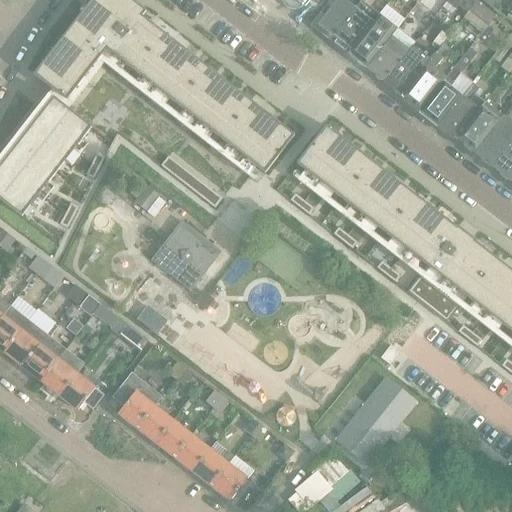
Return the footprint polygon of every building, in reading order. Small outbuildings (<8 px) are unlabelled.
[(125,0),(92,0),(33,75),(71,105),(111,54),(264,174),(294,136),(141,17),(144,14),(125,0)] [(280,0),(281,2),(282,4),(283,6),(284,7),(285,8),(287,9),(288,9),(290,10),(293,10),(296,10),(298,9),(300,8),(301,7),(303,6),(305,7),(310,0),(280,0)] [(328,39),(331,41),(354,11),(343,2),(344,0),(331,0),(312,26),(320,32),(321,35),(325,39),(328,39)] [(447,0),(446,2),(455,10),(457,7),(467,14),(469,11),(470,10),(474,4),(468,0),(447,0)] [(348,54),(377,17),(360,3),(354,11),(331,41),(331,42),(332,45),(337,48),(340,48),(348,54)] [(470,10),(469,11),(487,25),(492,18),(474,4),(470,10)] [(377,17),(348,54),(356,60),(356,63),(361,67),(364,67),(366,69),(396,31),(377,17)] [(384,82),(407,52),(410,48),(413,44),(396,31),(366,69),(374,74),(374,77),(379,81),(382,81),(384,82)] [(429,60),(400,98),(419,113),(443,81),(432,73),(449,51),(441,44),(429,60)] [(407,52),(384,82),(391,88),(392,91),(400,98),(429,60),(418,51),(416,53),(410,48),(407,52)] [(462,74),(476,55),(468,49),(454,68),(462,74)] [(438,127),(462,96),(472,84),(461,76),(462,74),(454,68),(443,81),(419,113),(438,127)] [(462,96),(438,127),(456,141),(457,139),(479,110),(462,96)] [(53,99),(0,166),(0,200),(21,217),(48,184),(65,162),(82,140),(91,128),(53,99)] [(476,154),(500,123),(504,118),(485,103),(479,110),(457,139),(463,144),(464,148),(470,152),(474,152),(476,154)] [(511,143),(511,124),(504,118),(500,123),(476,154),(481,158),(482,162),(488,166),(492,166),(493,167),(511,143)] [(325,127),(296,164),(427,267),(407,292),(446,323),(466,297),(511,333),(511,272),(474,243),(475,242),(457,227),(456,228),(325,127)] [(511,181),(511,179),(511,143),(493,167),(499,172),(500,176),(506,180),(510,180),(511,181)] [(97,154),(86,175),(93,179),(104,158),(97,154)] [(168,157),(161,167),(215,209),(222,200),(168,157)] [(140,181),(130,194),(136,199),(137,200),(147,186),(140,181)] [(294,195),(289,201),(308,215),(313,209),(294,195)] [(70,204),(59,225),(67,229),(78,208),(70,204)] [(184,222),(183,222),(153,260),(192,290),(222,252),(184,222)] [(338,229),(333,235),(351,249),(356,243),(338,229)] [(7,235),(0,244),(0,246),(6,251),(14,240),(7,235)] [(28,268),(36,274),(44,263),(37,257),(28,268)] [(44,263),(36,274),(43,279),(52,268),(44,263)] [(381,263),(376,269),(395,283),(400,277),(381,263)] [(82,291),(74,285),(66,296),(73,302),(82,291)] [(82,291),(73,302),(81,307),(89,297),(82,291)] [(205,293),(197,303),(207,311),(215,300),(205,293)] [(119,319),(111,313),(100,305),(92,316),(110,330),(119,319)] [(0,350),(4,353),(29,321),(10,307),(2,316),(0,319),(0,350)] [(147,307),(138,319),(157,334),(167,322),(147,307)] [(48,331),(54,324),(37,311),(32,318),(48,331)] [(119,319),(110,330),(118,336),(126,325),(119,319)] [(22,368),(47,336),(29,321),(4,353),(22,368)] [(462,326),(458,332),(476,347),(481,341),(462,326)] [(65,350),(47,336),(22,368),(40,382),(65,350)] [(390,346),(380,359),(390,366),(399,353),(392,348),(390,346)] [(76,374),(84,364),(65,350),(40,382),(59,396),(76,374)] [(511,364),(506,360),(501,366),(511,374),(511,364)] [(184,369),(176,363),(168,374),(175,379),(184,369)] [(191,374),(184,369),(175,379),(183,385),(191,374)] [(123,407),(117,414),(137,429),(154,407),(161,397),(131,373),(112,398),(123,407)] [(76,374),(59,396),(77,411),(83,403),(92,410),(103,395),(94,389),(95,388),(76,374)] [(366,465),(415,404),(385,379),(336,440),(366,465)] [(206,402),(213,408),(221,397),(214,391),(206,402)] [(229,403),(221,397),(213,408),(221,413),(229,403)] [(154,407),(137,429),(155,444),(173,421),(154,407)] [(243,430),(250,436),(259,425),(251,419),(243,430)] [(173,421),(155,444),(173,458),(191,435),(173,421)] [(266,431),(259,425),(250,436),(258,442),(266,431)] [(191,435),(173,458),(191,472),(209,450),(191,435)] [(210,487),(228,465),(227,464),(233,457),(226,451),(220,458),(209,450),(191,472),(210,487)] [(326,490),(346,472),(333,456),(313,474),(325,489),(326,490)] [(229,501),(246,479),(247,480),(253,471),(234,457),(228,465),(210,487),(229,501)] [(17,511),(43,511),(52,497),(32,486),(17,511)] [(353,511),(374,497),(367,487),(332,511),(353,511)] [(376,511),(397,511),(399,511),(424,511),(415,504),(412,507),(407,504),(403,497),(378,511),(376,511)]
